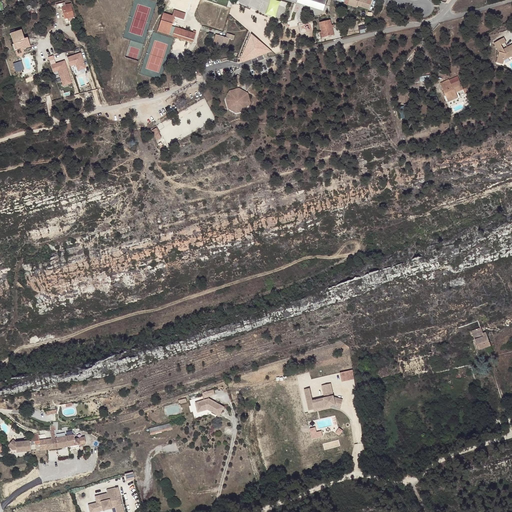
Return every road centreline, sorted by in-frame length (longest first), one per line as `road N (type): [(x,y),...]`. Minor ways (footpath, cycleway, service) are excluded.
road 1 (track): [(0,364),(28,345),(300,260),(353,253),(359,246),(347,241),(338,252)]
road 2 (residential): [(96,112),(440,15)]
road 3 (unclassified): [(257,511),(340,478),(412,480),(453,454),(511,434)]
